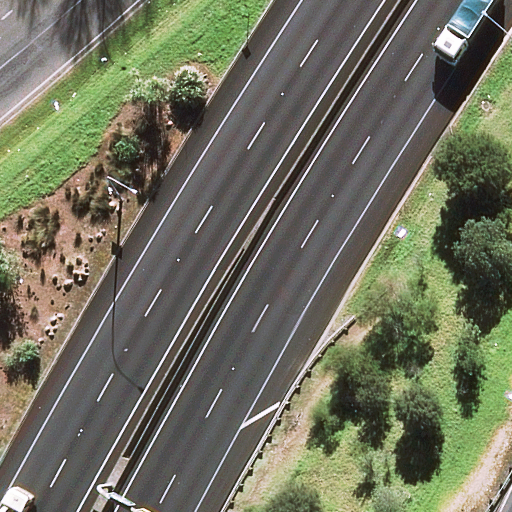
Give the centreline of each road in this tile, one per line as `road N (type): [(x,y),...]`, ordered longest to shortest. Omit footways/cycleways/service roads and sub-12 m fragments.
road 1 (trunk): [(30,511),(126,338),(333,0)]
road 2 (trunk): [(447,0),(315,208),(152,511)]
